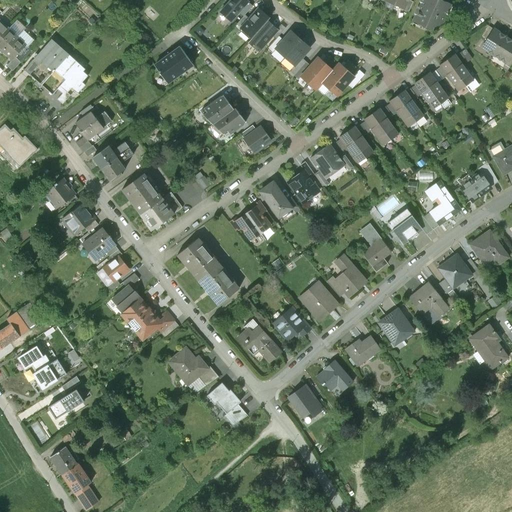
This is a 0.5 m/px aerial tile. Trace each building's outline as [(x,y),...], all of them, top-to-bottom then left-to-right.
[(246,0),(230,0),(220,12),(231,22),(239,13),(249,2),(246,0)] [(396,0),(395,5),(404,9),(407,0),(396,0)] [(407,0),(404,9),(403,10),(407,12),(412,1),(409,0),(407,0)] [(438,0),(423,0),(415,20),(434,29),(436,25),(444,22),(451,6),(438,0)] [(239,13),(243,17),(253,6),(249,2),(239,13)] [(251,40),(268,21),(271,18),(260,9),(241,32),(251,40)] [(0,38),(8,29),(0,21),(0,38)] [(251,40),(249,43),(259,52),(279,30),(268,21),(251,40)] [(482,36),(487,39),(493,29),(488,26),(482,36)] [(0,48),(4,52),(17,37),(8,29),(0,38),(0,48)] [(482,48),(494,55),(505,37),(493,29),(487,39),(482,48)] [(274,48),(284,58),(301,40),(291,30),(274,48)] [(26,45),(17,37),(4,52),(12,59),(26,45)] [(511,52),(511,41),(505,37),(494,55),(506,63),(511,55),(511,52)] [(53,72),(55,70),(69,54),(52,39),(24,71),(29,75),(36,68),(42,73),(47,67),(53,72)] [(311,49),(301,40),(284,58),(295,67),(311,49)] [(32,51),(26,45),(12,59),(7,65),(13,71),(32,51)] [(389,50),(382,46),(380,51),(387,54),(389,50)] [(179,48),(154,66),(167,84),(192,67),(179,48)] [(455,56),(462,65),(472,59),(466,49),(455,56)] [(86,69),(69,54),(55,70),(66,80),(58,89),(63,94),(58,100),(63,104),(70,96),(67,93),(71,88),(78,93),(85,85),(82,83),(88,76),(84,71),(86,69)] [(439,65),(458,91),(473,80),(462,65),(455,56),(454,55),(439,65)] [(511,62),(511,55),(506,63),(502,68),(507,71),(511,62)] [(301,78),(308,84),(325,65),(317,59),(311,66),(301,78)] [(298,80),(301,78),(311,66),(306,62),(294,76),(298,80)] [(322,83),(330,90),(346,71),(339,64),(332,72),(322,83)] [(332,72),(325,65),(308,84),(315,91),(322,83),(332,72)] [(354,77),(346,71),(330,90),(337,96),(348,84),(354,77)] [(348,84),(352,88),(364,75),(360,71),(354,77),(348,84)] [(447,98),(429,72),(414,83),(432,109),(447,98)] [(422,117),(403,91),(388,102),(407,128),(422,117)] [(200,112),(213,124),(234,109),(224,95),(200,112)] [(80,113),(84,117),(90,112),(95,109),(91,105),(80,113)] [(490,105),(485,109),(490,117),(495,113),(490,105)] [(235,108),(234,109),(213,124),(226,136),(245,122),(235,108)] [(364,119),(382,145),(397,134),(379,108),(364,119)] [(105,111),(95,118),(103,129),(112,121),(105,111)] [(84,117),(75,124),(80,130),(79,131),(84,137),(86,141),(88,140),(103,129),(95,118),(90,112),(84,117)] [(287,123),(288,122),(291,119),(286,114),(282,118),(287,123)] [(288,122),(293,127),(299,120),(294,115),(291,119),(288,122)] [(0,128),(0,145),(20,166),(38,149),(25,135),(23,137),(13,127),(11,130),(5,124),(0,128)] [(339,137),(358,163),(373,152),(354,126),(339,137)] [(273,141),(262,127),(244,140),(254,154),(273,141)] [(84,137),(76,143),(83,153),(84,152),(88,157),(96,150),(93,146),(92,146),(88,140),(86,141),(84,137)] [(113,150),(118,156),(130,148),(125,141),(113,150)] [(511,144),(503,150),(499,143),(488,150),(502,175),(511,169),(511,144)] [(93,157),(102,168),(118,156),(113,150),(110,145),(93,157)] [(310,158),(319,171),(325,179),(344,165),(339,158),(329,145),(310,158)] [(134,154),(130,148),(118,156),(122,162),(134,154)] [(344,155),(339,158),(344,165),(347,170),(352,167),(344,155)] [(122,162),(118,156),(102,168),(110,180),(126,168),(122,162)] [(300,165),(303,169),(309,178),(313,175),(304,162),(300,165)] [(477,170),(478,172),(489,187),(498,181),(487,163),(477,170)] [(286,181),(302,203),(318,191),(309,178),(303,169),(286,181)] [(45,181),(50,188),(62,180),(54,170),(45,181)] [(314,174),(324,188),(328,184),(325,179),(319,171),(314,174)] [(459,185),(471,202),(491,189),(489,187),(478,172),(459,185)] [(123,189),(141,214),(163,198),(145,173),(123,189)] [(432,181),(432,173),(419,173),(419,181),(432,181)] [(204,176),(198,181),(204,189),(210,185),(204,176)] [(50,188),(44,193),(56,209),(76,194),(64,178),(62,180),(50,188)] [(271,180),(257,191),(277,218),(291,208),(287,202),(271,180)] [(441,204),(432,211),(441,223),(460,209),(439,181),(424,191),(431,200),(436,197),(441,204)] [(416,183),(408,182),(407,190),(415,191),(416,183)] [(171,192),(163,198),(175,214),(183,208),(171,192)] [(376,206),(383,215),(397,204),(391,195),(376,206)] [(175,214),(163,198),(141,214),(153,230),(175,214)] [(291,198),(287,202),(291,208),(293,210),(297,207),(291,198)] [(255,206),(245,213),(260,233),(269,227),(260,214),(265,211),(258,201),(254,205),(255,206)] [(82,204),(63,219),(75,235),(85,227),(94,220),(82,204)] [(432,211),(423,217),(432,230),(441,223),(432,211)] [(250,241),(260,233),(245,213),(235,221),(234,219),(230,222),(237,231),(241,228),(250,241)] [(395,236),(406,250),(421,240),(419,238),(425,234),(415,220),(410,214),(394,226),(399,233),(395,236)] [(421,215),(415,220),(425,234),(425,235),(432,230),(423,217),(421,215)] [(89,232),(98,225),(94,220),(85,227),(89,232)] [(382,230),(386,227),(382,222),(378,225),(382,230)] [(362,254),(376,273),(387,264),(383,260),(391,253),(369,224),(359,232),(371,247),(362,254)] [(104,228),(83,244),(96,260),(106,252),(115,245),(117,244),(104,228)] [(489,230),(469,244),(484,265),(494,258),(498,264),(508,257),(489,230)] [(188,268),(198,281),(219,264),(199,239),(178,256),(188,268)] [(106,252),(109,257),(118,250),(115,245),(106,252)] [(122,254),(118,250),(109,257),(113,261),(119,256),(122,254)] [(325,282),(339,297),(343,293),(347,297),(365,281),(342,254),(334,262),(342,272),(334,279),(332,276),(325,282)] [(456,254),(437,268),(445,279),(452,289),(471,275),(463,264),(456,254)] [(113,261),(104,268),(114,282),(117,280),(130,269),(119,256),(113,261)] [(469,259),(463,264),(471,275),(473,278),(480,274),(469,259)] [(271,264),(276,271),(282,266),(277,260),(271,264)] [(239,289),(219,264),(198,281),(208,293),(219,306),(239,289)] [(123,283),(126,287),(129,284),(131,286),(140,279),(134,273),(123,283)] [(445,293),(452,289),(445,279),(439,284),(445,293)] [(120,284),(117,280),(114,282),(107,287),(111,292),(120,284)] [(317,281),(298,298),(317,321),(337,304),(317,281)] [(448,308),(426,283),(408,298),(421,314),(430,307),(438,316),(448,308)] [(136,291),(135,292),(131,286),(129,284),(126,287),(112,299),(118,306),(117,307),(122,313),(141,297),(136,291)] [(43,294),(35,299),(40,307),(48,302),(43,294)] [(122,313),(133,326),(152,310),(141,297),(122,313)] [(488,301),(493,309),(499,304),(494,297),(488,301)] [(46,315),(40,307),(35,299),(30,303),(41,318),(46,315)] [(42,320),(41,318),(30,303),(16,312),(28,329),(42,320)] [(271,324),(285,341),(297,331),(301,336),(310,329),(291,306),(271,324)] [(396,308),(377,323),(393,346),(413,331),(396,308)] [(159,318),(152,310),(133,326),(144,340),(158,328),(161,332),(175,321),(167,311),(159,318)] [(20,335),(28,329),(16,312),(3,321),(6,327),(11,323),(20,335)] [(179,327),(175,321),(161,332),(166,338),(179,327)] [(6,327),(0,330),(0,348),(20,335),(11,323),(6,327)] [(488,324),(468,338),(490,370),(507,358),(496,342),(499,339),(488,324)] [(269,362),(281,352),(258,326),(251,332),(248,328),(237,337),(253,355),(259,350),(269,362)] [(358,340),(344,349),(356,366),(378,349),(369,336),(360,343),(358,340)] [(186,346),(168,361),(188,385),(199,377),(209,368),(200,356),(196,358),(186,346)] [(15,358),(23,370),(41,359),(33,347),(15,358)] [(36,373),(45,389),(68,375),(58,359),(36,373)] [(334,361),(315,377),(328,392),(337,385),(342,391),(352,382),(334,361)] [(34,374),(38,370),(34,365),(25,373),(32,382),(37,378),(34,374)] [(205,385),(219,377),(211,367),(209,368),(199,377),(205,385)] [(206,395),(214,404),(217,402),(227,414),(238,404),(241,402),(230,389),(229,391),(221,383),(206,395)] [(304,385),(286,398),(301,418),(309,413),(311,416),(322,409),(304,385)] [(77,388),(48,407),(56,419),(85,401),(77,388)] [(224,416),(233,425),(247,414),(238,404),(227,414),(224,416)] [(132,436),(126,429),(122,432),(126,437),(125,438),(127,441),(132,436)] [(62,439),(66,444),(72,439),(71,437),(75,434),(72,431),(62,439)] [(50,457),(62,474),(77,464),(65,447),(50,457)] [(89,482),(77,464),(62,474),(75,492),(86,484),(89,482)] [(506,468),(485,481),(490,489),(501,482),(500,480),(510,474),(506,468)] [(88,473),(93,480),(97,478),(94,472),(92,473),(91,471),(88,473)] [(97,500),(86,484),(75,492),(86,508),(97,500)]
